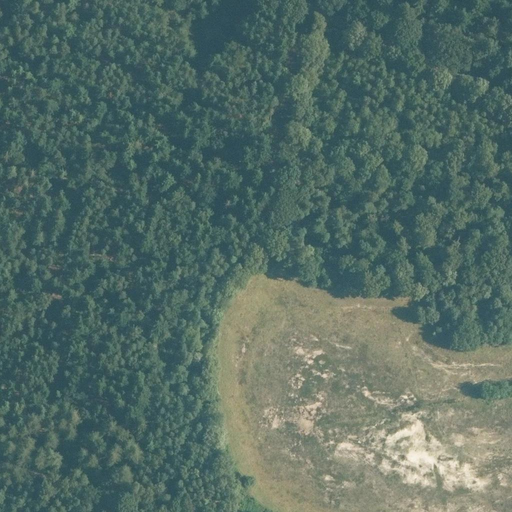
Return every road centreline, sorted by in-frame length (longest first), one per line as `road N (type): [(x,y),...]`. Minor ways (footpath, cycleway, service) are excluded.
road 1 (track): [(0,172),(203,220),(121,511)]
road 2 (track): [(511,104),(284,0)]
road 3 (track): [(0,474),(115,511)]
